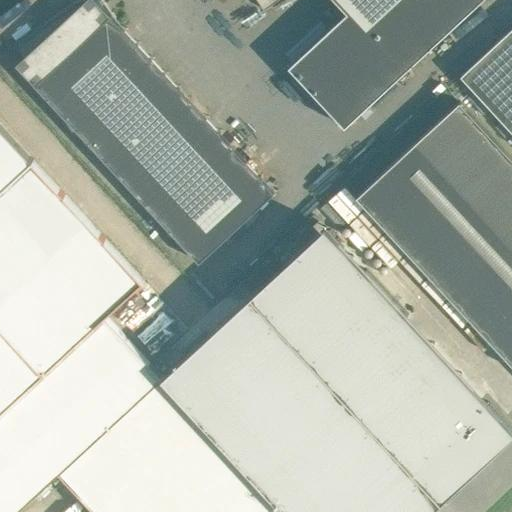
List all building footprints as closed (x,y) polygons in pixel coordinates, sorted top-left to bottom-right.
[(275,191),(105,9),(97,0),(85,0),(81,5),(79,2),(81,0),(79,0),(14,46),(14,47),(18,45),(25,56),(18,63),(31,78),(200,260),(275,191)] [(481,0),(258,0),(265,9),(278,0),(338,0),(349,11),(291,65),(346,125),(481,0)] [(511,28),(462,75),(511,128),(511,28)] [(446,114),(358,196),(511,361),(511,154),(462,100),(446,114)] [(144,280),(47,174),(0,122),(0,511),(16,511),(61,471),(98,511),(430,511),(445,499),(441,494),(439,495),(253,293),(164,376),(107,314),(144,280)] [(327,225),(253,293),(439,495),(441,494),(445,499),(511,436),(511,425),(367,268),(327,225)]
